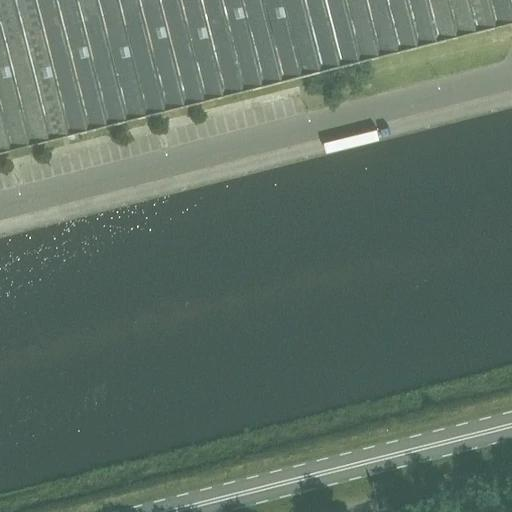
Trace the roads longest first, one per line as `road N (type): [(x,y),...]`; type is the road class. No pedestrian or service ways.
road 1 (unclassified): [(0,206),(511,73)]
road 2 (primary): [(169,511),(511,425)]
